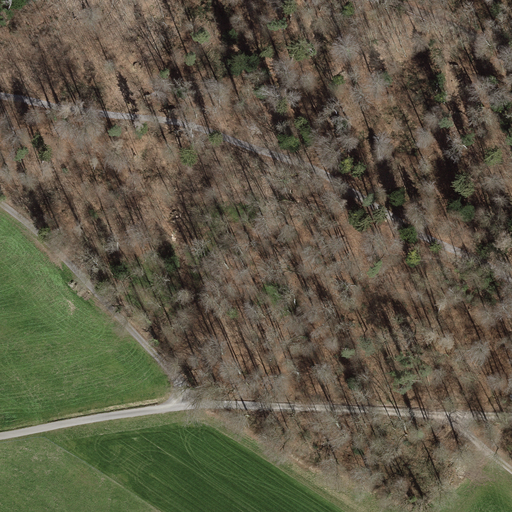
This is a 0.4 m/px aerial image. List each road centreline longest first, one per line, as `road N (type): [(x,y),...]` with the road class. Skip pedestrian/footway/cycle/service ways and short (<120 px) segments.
road 1 (track): [(511,278),(417,237),(328,175),(286,158),(160,118),(0,95)]
road 2 (track): [(199,404),(42,233),(0,201)]
road 3 (track): [(442,414),(199,404)]
road 4 (track): [(199,404),(0,435)]
road 5 (track): [(398,0),(511,51)]
